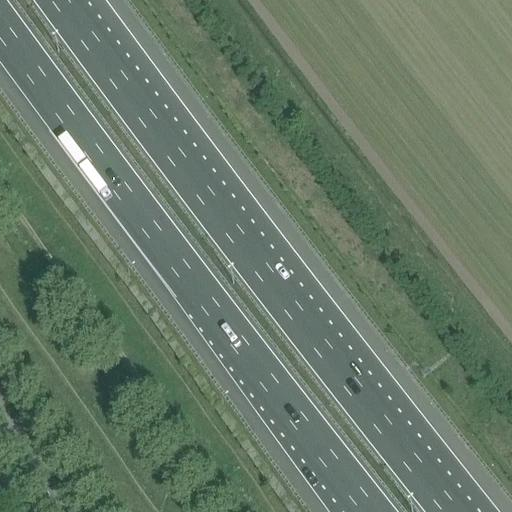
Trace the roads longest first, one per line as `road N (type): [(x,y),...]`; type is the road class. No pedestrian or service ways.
road 1 (motorway): [(455,511),(52,0)]
road 2 (motorway): [(0,18),(372,511)]
road 3 (secondary): [(65,511),(0,407)]
